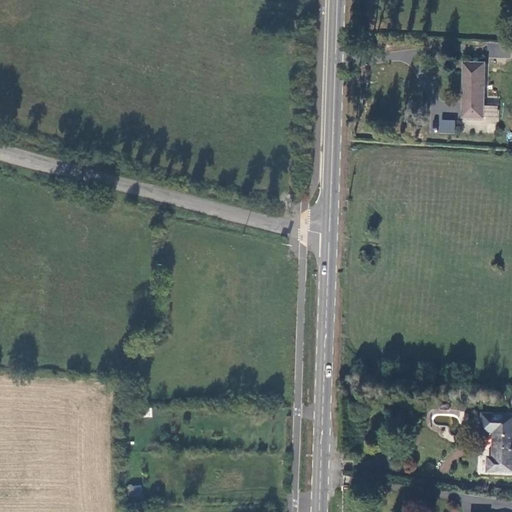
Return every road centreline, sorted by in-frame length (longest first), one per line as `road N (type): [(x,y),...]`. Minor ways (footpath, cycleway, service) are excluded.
road 1 (unclassified): [(327,237),(0,151)]
road 2 (secondary): [(327,237),(318,511)]
road 3 (secondary): [(336,0),(327,237)]
